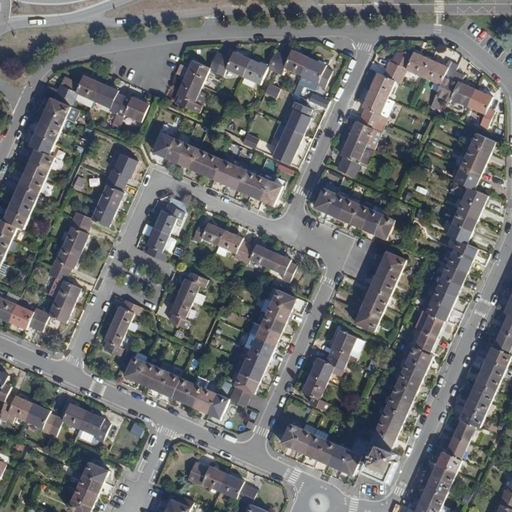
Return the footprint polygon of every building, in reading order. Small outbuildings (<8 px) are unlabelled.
[(283,54),(275,72),(283,75),(286,68),(303,75),(310,58),(293,50),(290,57),(283,54)] [(252,60),(245,77),(262,85),(269,69),(275,72),(283,54),(276,51),(269,67),(252,60)] [(225,56),(217,73),(224,76),(227,69),(245,77),(252,60),(235,52),(232,59),(225,56)] [(405,77),(408,70),(425,78),(433,60),(415,52),(414,55),(408,53),(406,58),(398,54),(394,63),(391,62),(388,69),(405,77)] [(187,78),(186,78),(204,86),(211,70),(217,73),(225,56),(218,53),(211,68),(194,61),(191,69),(182,65),(178,74),(187,78)] [(310,58),(303,75),(320,83),(319,85),(326,88),(334,71),(327,68),(328,66),(310,58)] [(446,66),(433,60),(425,78),(441,85),(437,95),(432,107),(439,110),(444,98),(452,81),(456,72),(459,66),(449,61),(446,66)] [(379,73),(364,108),(372,112),(369,118),(386,126),(389,119),(388,118),(381,115),(389,98),(396,81),(402,84),(405,77),(388,69),(385,76),(379,73)] [(456,72),(452,81),(444,98),(451,101),(452,99),(486,115),(481,126),(488,129),(496,112),(489,109),(494,97),(462,83),(465,76),(456,72)] [(320,83),(303,75),(299,83),(316,91),(319,85),(320,83)] [(62,85),(59,92),(76,100),(79,93),(95,101),(103,83),(85,76),(78,92),(62,85)] [(196,103),(204,86),(186,78),(179,95),(181,96),(178,104),(200,114),(204,106),(196,103)] [(103,83),(95,101),(112,108),(111,111),(118,114),(126,97),(119,94),(120,91),(103,83)] [(265,93),(277,98),(281,88),(270,83),(265,93)] [(53,98),(32,146),(37,149),(51,155),(73,107),(76,100),(59,92),(55,99),(53,98)] [(133,97),(132,100),(126,97),(118,114),(125,117),(126,115),(143,123),(151,105),(133,97)] [(396,101),(389,98),(381,115),(388,118),(396,101)] [(310,117),(314,109),(296,102),(293,109),(295,110),(288,127),(280,144),(278,143),(274,151),(292,159),(295,151),(297,152),(305,135),(313,118),(310,117)] [(358,121),(342,156),(344,157),(338,170),(354,177),(357,171),(358,172),(361,165),(367,167),(375,150),(386,126),(369,118),(366,125),(358,121)] [(164,133),(155,153),(167,158),(179,164),(191,169),(203,174),(275,206),(284,187),(224,160),(212,155),(200,149),(188,144),(176,139),(164,133)] [(478,133),(457,181),(470,188),(476,190),(498,142),(478,133)] [(37,149),(5,221),(19,227),(25,230),(57,157),(51,155),(37,149)] [(122,154),(114,172),(112,171),(109,178),(127,185),(130,178),(132,179),(139,162),(122,154)] [(428,170),(423,168),(420,177),(424,179),(428,170)] [(79,178),(75,187),(81,190),(85,181),(79,178)] [(109,178),(106,184),(109,185),(101,203),(118,211),(126,193),(124,192),(127,185),(109,178)] [(337,193),(339,188),(327,182),(325,188),(337,193)] [(325,188),(316,208),(389,240),(397,221),(385,215),(374,210),(337,193),(325,188)] [(470,188),(449,235),(460,240),(469,244),(490,196),(476,190),(470,188)] [(91,227),(94,221),(110,228),(118,211),(101,203),(93,219),(77,212),(74,219),(91,227)] [(164,211),(156,228),(171,235),(179,218),(184,220),(187,213),(169,205),(166,212),(164,211)] [(375,206),(374,210),(385,215),(387,211),(375,206)] [(0,218),(0,270),(19,227),(5,221),(0,218)] [(73,228),(58,262),(56,261),(53,267),(70,275),(73,268),(75,269),(90,235),(88,234),(91,227),(74,219),(71,227),(73,228)] [(202,222),(194,240),(201,243),(204,238),(221,246),(227,231),(210,223),(209,225),(202,222)] [(421,228),(416,226),(412,233),(417,235),(421,228)] [(156,228),(149,246),(150,246),(147,254),(165,261),(168,254),(163,252),(171,235),(156,228)] [(227,231),(221,246),(218,253),(226,256),(229,249),(237,253),(235,258),(242,262),(250,244),(243,241),(244,239),(227,231)] [(460,240),(428,312),(431,314),(446,321),(448,321),(480,249),(469,244),(460,240)] [(250,244),(242,262),(249,265),(252,260),(269,267),(275,253),(258,245),(257,247),(250,244)] [(388,251),(356,324),(376,333),(408,260),(388,251)] [(275,253),(269,267),(286,275),(283,280),(291,283),(299,266),(292,263),(293,260),(275,253)] [(53,267),(49,275),(57,278),(65,282),(58,299),(75,306),(83,289),(67,282),(70,275),(53,267)] [(187,278),(179,296),(194,302),(202,285),(207,288),(210,280),(193,273),(190,280),(187,278)] [(65,282),(57,278),(49,295),(58,299),(65,282)] [(279,290),(274,302),(268,314),(258,338),(251,335),(246,347),(252,350),(236,386),(253,393),(256,395),(299,298),(279,290)] [(1,297),(3,293),(0,291),(0,317),(10,322),(18,305),(1,297)] [(179,296),(172,313),(174,314),(171,321),(188,329),(191,322),(186,319),(194,302),(179,296)] [(58,299),(51,315),(44,312),(36,329),(43,332),(50,316),(67,324),(75,306),(58,299)] [(274,302),(267,299),(261,311),(268,314),(274,302)] [(121,306),(114,324),(128,330),(136,313),(141,316),(145,308),(127,301),(124,308),(121,306)] [(18,305),(10,322),(28,330),(29,326),(36,329),(44,312),(37,309),(35,313),(18,305)] [(428,312),(423,310),(416,327),(417,328),(424,331),(431,314),(428,312)] [(431,314),(424,331),(438,338),(446,321),(431,314)] [(511,314),(510,314),(495,348),(510,354),(511,349),(511,314)] [(114,324),(106,341),(108,342),(105,349),(122,357),(126,349),(121,347),(128,330),(114,324)] [(424,331),(417,328),(410,345),(415,347),(416,348),(424,331)] [(341,330),(333,348),(334,348),(331,355),(348,363),(355,366),(358,359),(351,356),(350,355),(358,338),(341,330)] [(424,331),(416,348),(431,354),(438,338),(424,331)] [(366,341),(358,338),(350,355),(351,356),(358,359),(366,341)] [(410,345),(408,344),(403,356),(410,359),(415,347),(410,345)] [(404,371),(372,443),(379,446),(392,452),(435,356),(431,354),(416,348),(415,347),(410,359),(404,371)] [(494,347),(462,419),(463,420),(477,426),(481,428),(487,416),(492,404),(511,358),(511,355),(510,354),(495,348),(494,347)] [(138,352),(135,357),(126,376),(222,419),(231,401),(231,400),(230,399),(229,399),(219,394),(207,389),(195,384),(146,362),(148,357),(138,352)] [(319,358),(303,393),(314,397),(311,404),(328,412),(331,404),(321,400),(333,373),(342,376),(348,363),(331,355),(328,361),(319,358)] [(410,359),(403,356),(398,368),(404,371),(410,359)] [(377,362),(372,360),(368,371),(372,373),(377,362)] [(216,364),(209,361),(206,367),(213,370),(216,364)] [(0,371),(0,392),(2,393),(0,397),(0,411),(2,412),(10,395),(3,392),(10,376),(0,371)] [(198,376),(195,384),(207,389),(210,381),(198,376)] [(222,386),(210,381),(207,389),(219,394),(222,386)] [(236,386),(230,399),(231,400),(231,401),(246,408),(250,401),(253,393),(236,386)] [(2,412),(0,416),(0,417),(13,424),(17,416),(27,421),(35,404),(17,396),(16,398),(10,395),(2,412)] [(35,404),(27,421),(44,428),(43,431),(50,434),(58,416),(51,413),(52,411),(35,404)] [(58,416),(50,434),(57,437),(64,421),(81,429),(89,411),(71,404),(65,419),(58,416)] [(496,406),(492,404),(487,416),(491,418),(496,406)] [(89,411),(81,429),(94,434),(98,436),(97,439),(104,442),(112,424),(105,421),(106,419),(89,411)] [(463,420),(448,454),(462,460),(477,426),(463,420)] [(134,424),(130,434),(141,439),(146,429),(134,424)] [(295,449),(303,429),(291,424),(282,443),(295,449)] [(304,429),(303,429),(295,449),(306,454),(315,434),(314,434),(317,429),(306,424),(304,429)] [(94,434),(81,429),(77,437),(90,442),(94,434)] [(315,434),(306,454),(318,459),(327,440),(329,434),(318,429),(315,434)] [(318,459),(330,465),(339,445),(327,440),(318,459)] [(330,465),(342,470),(351,451),(339,445),(330,465)] [(379,446),(376,454),(374,453),(366,472),(389,482),(398,463),(395,462),(398,455),(392,452),(379,446)] [(361,462),(363,456),(361,455),(351,451),(342,470),(354,476),(361,462)] [(444,452),(416,511),(440,511),(442,509),(463,461),(462,460),(448,454),(444,452)] [(75,498),(69,511),(72,511),(92,511),(95,507),(100,495),(105,483),(111,471),(91,462),(85,474),(75,470),(73,474),(83,479),(80,486),(75,498)] [(203,465),(197,462),(193,471),(199,474),(203,465)] [(211,466),(210,468),(203,465),(199,474),(193,471),(189,480),(205,487),(206,484),(221,491),(229,474),(211,466)] [(229,474),(221,491),(245,502),(252,487),(245,484),(246,482),(229,474)] [(511,482),(508,491),(506,490),(503,497),(511,500),(511,482)] [(252,487),(245,502),(252,505),(249,511),(271,511),(253,504),(259,491),(252,487)] [(502,505),(498,511),(511,511),(511,500),(503,497),(500,504),(502,505)] [(173,499),(167,511),(190,511),(193,508),(173,499)]
